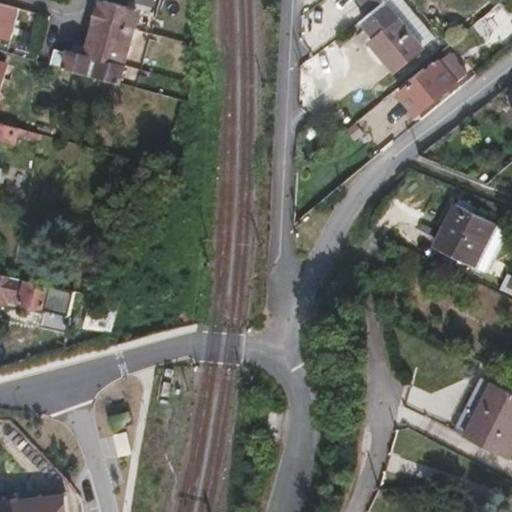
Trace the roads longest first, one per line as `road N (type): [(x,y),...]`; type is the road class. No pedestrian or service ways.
road 1 (residential): [(275,344),(290,0)]
road 2 (unclassified): [(511,67),(355,187),(320,245)]
road 3 (residential): [(371,432),(375,407),(363,334),(369,272),(320,245)]
road 4 (unclassified): [(275,344),(186,345),(63,381)]
road 5 (residential): [(276,511),(298,410),(282,342)]
road 6 (unclassified): [(371,432),(511,493)]
road 7 (residential): [(109,511),(63,381)]
